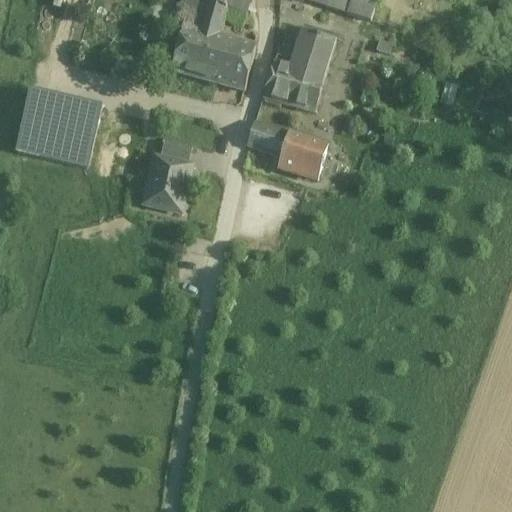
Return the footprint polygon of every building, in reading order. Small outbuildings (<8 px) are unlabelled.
[(210,1),(207,0),(187,0),(183,15),(204,20),(210,1)] [(207,0),(210,1),(204,20),(200,34),(220,40),(228,11),(246,16),(250,0),(207,0)] [(303,0),(371,21),(377,0),(303,0)] [(220,40),(200,34),(204,20),(183,15),(179,29),(184,30),(172,74),(245,95),(256,50),(220,40)] [(336,45),(302,34),(290,70),(274,65),(263,100),(315,115),(336,45)] [(103,110),(31,90),(18,139),(91,159),(103,110)] [(290,135),(256,125),(249,149),(283,159),(290,135)] [(345,151),(290,135),(283,159),(279,170),(334,187),(345,151)] [(192,151),(164,145),(161,162),(189,168),(192,151)] [(189,168),(161,162),(154,192),(148,190),(144,208),(182,217),(187,194),(185,193),(191,169),(189,168)]
